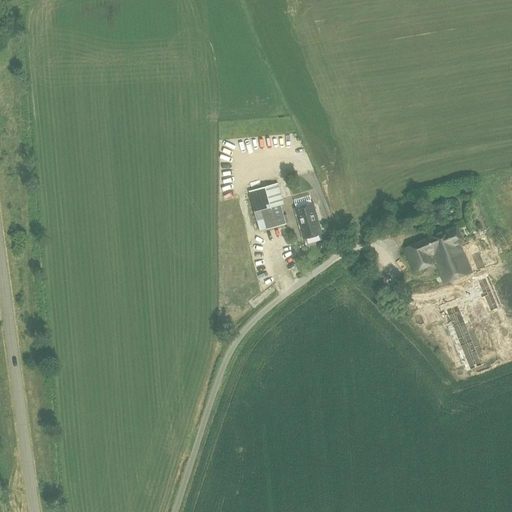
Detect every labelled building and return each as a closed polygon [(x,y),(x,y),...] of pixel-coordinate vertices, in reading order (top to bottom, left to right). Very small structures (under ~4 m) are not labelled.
[(297,140),(291,144),(301,163),(307,160),(297,140)] [(271,152),(283,149),(281,143),(270,145),(271,152)] [(283,215),(280,204),(284,203),(278,183),(248,191),(260,231),(267,229),(267,228),(285,223),(288,222),(286,214),(283,215)] [(313,203),(304,206),(294,208),(303,239),(321,234),(313,203)] [(404,248),(413,270),(435,261),(444,283),(472,272),(461,245),(459,245),(458,243),(463,241),(457,226),(404,248)] [(500,242),(493,245),(498,257),(505,254),(500,242)] [(443,300),(463,366),(485,359),(465,294),(443,300)] [(496,322),(504,321),(502,313),(494,315),(496,322)] [(501,358),(511,353),(511,331),(511,332),(511,334),(511,339),(509,341),(496,341),(502,338),(498,338),(494,339),(495,337),(491,329),(491,328),(488,321),(481,324),(495,358),(501,358)]
